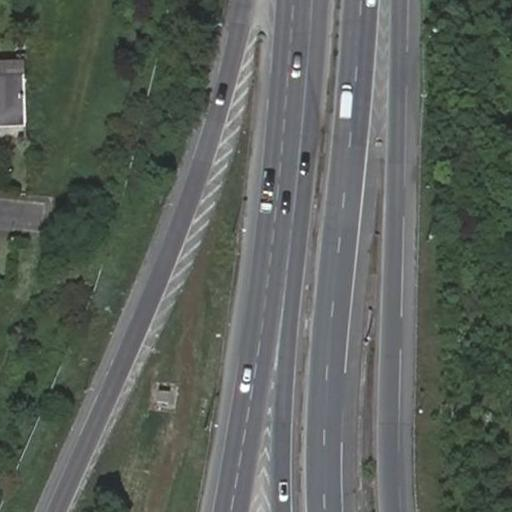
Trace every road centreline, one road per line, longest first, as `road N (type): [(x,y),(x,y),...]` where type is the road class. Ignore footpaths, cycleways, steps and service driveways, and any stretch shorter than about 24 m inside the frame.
road 1 (primary): [(247,0),(212,136),(164,271),(57,511)]
road 2 (motorway): [(294,0),(283,149),(233,511)]
road 3 (trunk): [(321,0),(287,359),(283,511)]
road 4 (motorway): [(328,511),(329,367),(361,0)]
road 5 (trunk): [(390,511),(400,0)]
